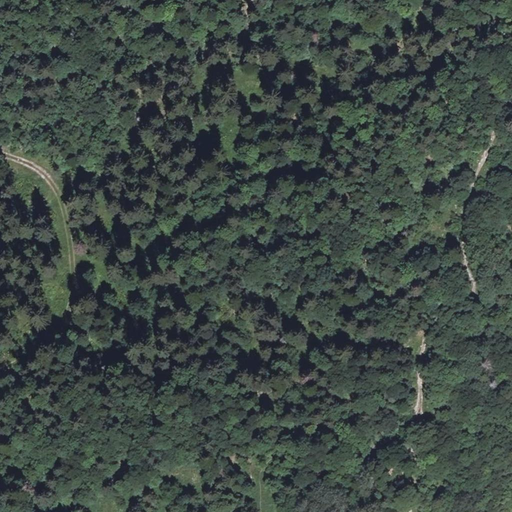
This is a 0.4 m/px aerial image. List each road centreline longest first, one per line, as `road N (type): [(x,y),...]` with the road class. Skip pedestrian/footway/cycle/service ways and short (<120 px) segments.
road 1 (track): [(409,511),(406,433),(417,417),(423,352),(427,334),(466,311),(461,207),(497,118),(511,47)]
road 2 (track): [(0,153),(52,178),(65,203),(76,290),(57,332),(0,376)]
